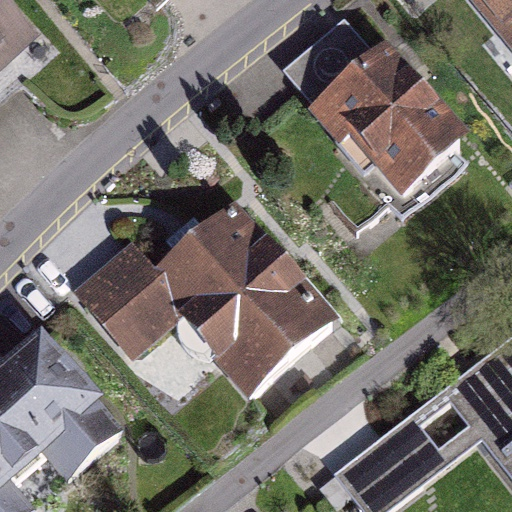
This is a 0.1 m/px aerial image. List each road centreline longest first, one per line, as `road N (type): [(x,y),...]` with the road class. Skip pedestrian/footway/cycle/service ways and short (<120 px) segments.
road 1 (residential): [(0,258),(290,0)]
road 2 (residential): [(269,511),(511,324)]
